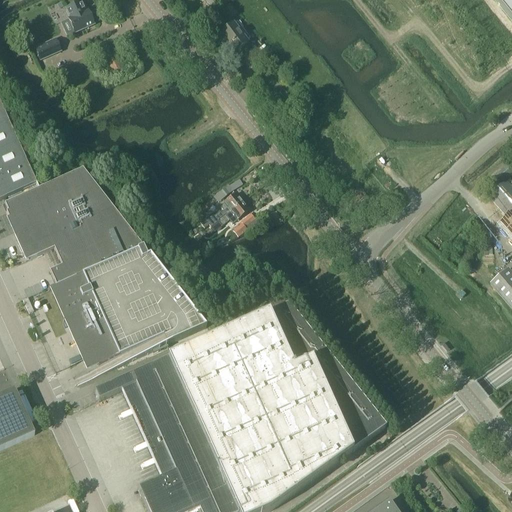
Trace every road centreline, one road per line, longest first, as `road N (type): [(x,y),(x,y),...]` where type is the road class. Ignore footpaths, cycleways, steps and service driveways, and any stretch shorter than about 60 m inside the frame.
road 1 (unclassified): [(366,254),(332,231),(147,0)]
road 2 (tertiary): [(310,511),(511,366)]
road 3 (unclassified): [(97,511),(0,298)]
road 4 (tertiary): [(366,254),(511,127)]
road 5 (unknown): [(511,122),(407,0)]
road 6 (unknown): [(168,312),(139,271),(110,280),(130,328),(140,328)]
road 7 (unknown): [(74,382),(175,336),(180,326),(168,312)]
road 8 (unknown): [(74,382),(22,259)]
road 9 (tertiary): [(511,452),(428,349)]
